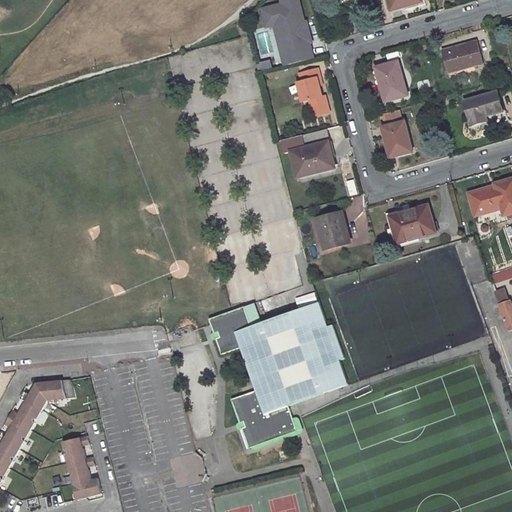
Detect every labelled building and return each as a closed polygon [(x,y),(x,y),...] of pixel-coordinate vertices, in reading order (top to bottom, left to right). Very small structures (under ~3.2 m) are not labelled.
[(300,0),(280,0),(281,3),(261,8),(266,29),(273,27),(284,67),(316,58),(300,0)] [(420,0),(385,0),(389,12),(399,9),(400,11),(424,6),(422,0),(420,0)] [(476,44),(441,52),(446,76),(482,67),(476,44)] [(406,96),(397,62),(376,68),(380,85),(378,86),(382,102),(406,96)] [(318,70),(299,75),(300,82),(298,83),(302,103),(308,101),(312,117),(328,114),(324,97),(321,98),(319,87),(317,79),(319,79),(318,70)] [(496,94),(464,103),(470,127),(486,123),(485,118),(502,113),(496,94)] [(383,128),(380,128),(387,158),(410,152),(403,123),(400,123),(397,111),(379,115),(383,128)] [(325,143),(289,152),(295,178),(331,169),(325,143)] [(343,173),(347,197),(356,196),(352,172),(343,173)] [(468,196),(474,216),(502,209),(504,217),(511,214),(511,181),(495,186),(496,188),(468,196)] [(425,207),(387,218),(394,246),(433,235),(425,207)] [(341,214),(315,221),(323,251),(345,245),(339,223),(343,222),(341,214)] [(345,245),(349,244),(343,222),(339,223),(345,245)] [(508,291),(507,289),(511,287),(511,278),(490,287),(494,297),(508,291)] [(511,331),(511,312),(509,304),(506,304),(505,300),(496,303),(507,334),(511,331)] [(254,390),(229,399),(245,448),(295,431),(286,406),(346,386),(338,361),(343,360),(331,325),(326,327),(318,302),(250,326),(243,306),(229,311),(208,318),(220,354),(239,347),(254,390)] [(33,417),(36,413),(39,415),(48,398),(50,398),(55,397),(74,394),(70,376),(36,380),(30,392),(24,388),(20,396),(26,399),(20,411),(13,408),(5,423),(11,426),(0,447),(0,484),(4,478),(0,477),(2,473),(6,474),(15,459),(11,457),(13,453),(17,455),(26,439),(23,437),(25,433),(28,435),(37,419),(33,417)] [(75,470),(77,474),(73,475),(77,492),(79,497),(79,499),(104,492),(100,476),(94,477),(90,465),(98,463),(96,455),(89,457),(85,443),(92,442),(90,434),(65,440),(67,448),(70,447),(71,452),(68,453),(72,470),(75,470)]
